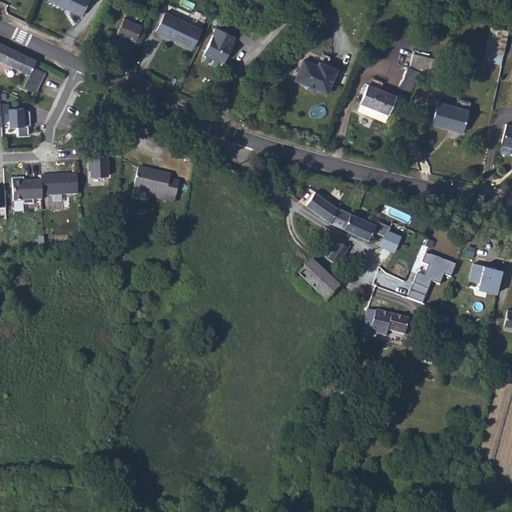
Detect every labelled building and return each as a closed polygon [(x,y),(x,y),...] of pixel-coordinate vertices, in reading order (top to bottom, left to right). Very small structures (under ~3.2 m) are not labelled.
[(51,0),(50,3),(85,19),(93,0),(51,0)] [(160,36),(196,51),(206,29),(169,13),(160,36)] [(130,22),(124,37),(142,45),(146,36),(149,31),(149,30),(130,22)] [(502,53),(507,30),(489,27),(484,50),(502,53)] [(234,46),(233,46),(236,39),(218,30),(205,56),(224,66),(225,63),(234,46)] [(16,79),(30,85),(38,68),(26,62),(30,55),(1,41),(0,42),(0,58),(21,68),(16,79)] [(434,66),(451,72),(455,60),(438,54),(434,66)] [(327,69),(305,59),(296,80),(306,85),(305,85),(307,89),(314,92),(317,91),(318,90),(328,94),(339,71),(329,66),(327,69)] [(372,77),(369,82),(380,87),(382,82),(372,77)] [(356,101),(385,112),(392,93),(361,82),(354,100),(356,101)] [(430,123),(464,132),(469,108),(436,100),(430,123)] [(353,108),(382,119),(385,112),(356,101),(353,108)] [(7,102),(0,102),(1,126),(11,125),(12,135),(27,133),(26,125),(32,125),(30,106),(8,108),(7,102)] [(511,122),(505,121),(503,143),(511,144),(511,122)] [(88,141),(90,177),(111,175),(108,140),(88,141)] [(167,182),(169,176),(137,168),(130,195),(161,202),(162,202),(172,205),(177,184),(167,182)] [(39,179),(40,197),(78,194),(76,171),(38,174),(39,179)] [(23,176),(10,177),(11,212),(22,211),(21,198),(40,197),(39,179),(23,179),(23,176)] [(327,219),(343,227),(351,211),(308,189),(300,205),(327,219)] [(277,203),(263,190),(255,200),(269,212),(277,203)] [(343,227),(367,239),(372,230),(375,223),(351,211),(343,227)] [(389,225),(377,220),(372,230),(383,235),(378,245),(392,252),(400,235),(387,229),(389,225)] [(346,247),(322,232),(313,241),(321,257),(351,279),(363,257),(348,245),(346,247)] [(433,239),(424,236),(421,243),(430,247),(433,239)] [(475,247),(465,244),(461,255),(472,259),(475,247)] [(417,274),(408,297),(421,301),(429,280),(440,284),(444,275),(450,277),(455,265),(425,253),(422,262),(428,265),(424,276),(417,274)] [(339,286),(310,259),(296,274),(325,301),(339,286)] [(496,289),(500,269),(471,263),(468,281),(477,283),(476,289),(495,293),(496,289)] [(406,334),(410,318),(375,309),(374,310),(367,308),(362,327),(361,333),(370,336),(371,331),(387,335),(388,329),(406,334)] [(511,309),(507,308),(503,325),(511,327),(511,309)]
